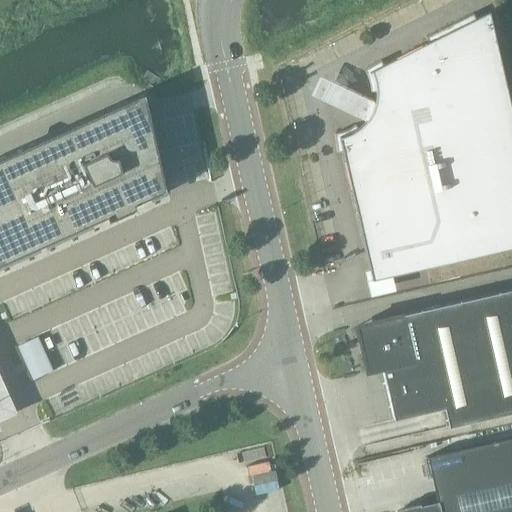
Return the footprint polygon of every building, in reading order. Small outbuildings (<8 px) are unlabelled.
[(511,248),(511,112),(489,12),(476,19),(473,14),(426,37),(428,42),(383,65),(381,61),(364,71),(366,74),(367,76),(368,78),(369,81),(370,85),(370,87),(370,89),(371,92),(376,92),(375,96),(375,100),(374,103),(373,105),(372,108),(371,108),(369,108),(368,109),(367,110),(366,111),(366,112),(366,113),(367,114),(367,115),(368,116),(369,116),(367,119),(364,123),(362,126),(358,129),(355,125),(352,127),(350,128),(348,130),(345,131),(340,133),(337,133),(334,134),(337,153),(342,152),(369,270),(370,269),(372,280),(392,275),(392,276),(511,248)] [(0,264),(106,217),(108,222),(136,209),(134,205),(165,191),(144,95),(0,159),(0,264)] [(511,289),(356,326),(366,372),(382,369),(394,420),(444,408),(449,428),(511,413),(511,289)] [(38,337),(17,346),(31,378),(52,369),(38,337)] [(398,511),(511,511),(511,437),(427,457),(437,502),(398,511)]
